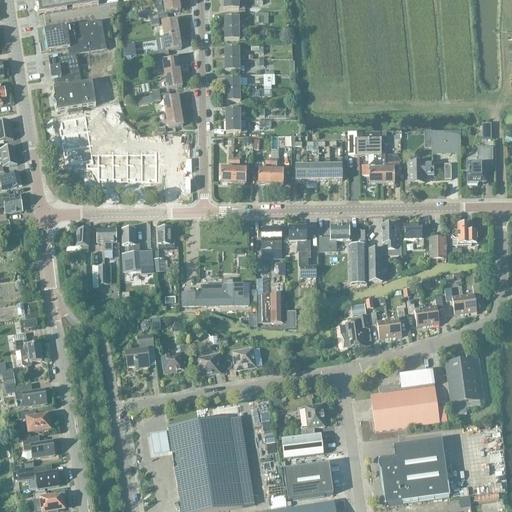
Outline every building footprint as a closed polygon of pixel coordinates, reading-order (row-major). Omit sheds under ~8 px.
[(34,0),(37,16),(67,11),(66,8),(72,7),(72,10),(98,6),(97,0),(34,0)] [(180,12),(178,0),(162,0),(165,14),(180,12)] [(238,7),(238,0),(223,0),(224,11),(238,11),(244,11),(244,7),(238,7)] [(268,15),(256,15),(256,25),(269,25),(268,15)] [(224,30),(239,30),(244,30),(244,26),(239,26),(238,19),(224,19),(224,30)] [(106,51),(101,22),(44,32),(47,53),(67,50),(68,57),(106,51)] [(164,38),(179,36),(176,22),(161,24),(164,38)] [(239,30),(224,30),(224,42),(239,42),(239,41),(244,42),(244,37),(239,37),(239,30)] [(181,50),(179,36),(164,38),(166,53),(181,50)] [(122,47),(124,57),(132,56),(130,46),(122,47)] [(258,46),(251,46),(251,52),(259,52),(259,56),(270,55),(270,47),(263,47),(263,46),(258,46)] [(225,61),(239,61),(245,61),(245,57),(239,57),(239,49),(224,50),(225,61)] [(57,114),(67,112),(81,109),(96,107),(92,84),(81,85),(79,76),(76,57),(48,61),(52,81),(53,81),(55,91),(53,92),(54,98),(52,102),(55,105),(57,114)] [(165,77),(179,74),(177,60),(162,62),(165,77)] [(239,73),(239,61),(225,61),(225,73),(239,73)] [(182,89),(179,74),(165,77),(167,91),(182,89)] [(262,80),(258,81),(258,87),(262,87),(262,91),(263,91),(263,93),(270,93),(270,88),(273,88),(273,77),(262,77),(262,80)] [(225,92),(240,92),(245,92),(245,87),(239,87),(239,80),(225,80),(225,92)] [(240,92),(225,92),(225,104),(240,104),(240,103),(245,103),(245,99),(240,99),(240,92)] [(165,115),(180,113),(178,98),(163,100),(165,115)] [(225,123),(240,123),(246,123),(246,119),(240,119),(240,111),(225,111),(225,123)] [(182,127),(180,113),(165,115),(168,129),(182,127)] [(90,116),(57,122),(62,157),(86,154),(90,167),(103,167),(103,185),(159,185),(158,147),(95,148),(91,119),(90,116)] [(119,123),(118,123),(120,137),(134,135),(124,122),(119,123)] [(9,123),(0,124),(0,143),(12,141),(9,123)] [(115,124),(112,124),(113,138),(120,137),(118,123),(115,124)] [(240,130),(240,123),(225,123),(226,135),(240,134),(246,134),(246,130),(240,130)] [(107,125),(105,125),(107,139),(113,138),(112,124),(107,125)] [(432,155),(460,155),(459,133),(431,134),(432,155)] [(381,157),(380,147),(380,141),(380,134),(348,134),(348,158),(380,157),(381,157)] [(386,147),(380,147),(381,157),(380,157),(380,160),(381,160),(381,185),(394,185),(394,178),(400,178),(400,163),(393,163),(393,164),(387,164),(386,147)] [(14,149),(0,151),(0,163),(2,163),(3,168),(17,166),(14,149)] [(467,164),(468,184),(469,184),(469,186),(477,186),(477,183),(490,183),(489,150),(478,150),(478,160),(479,160),(479,164),(467,164)] [(381,160),(380,160),(375,160),(376,170),(369,170),(369,185),(381,185),(381,160)] [(258,186),(270,186),(271,161),(265,161),(265,171),(258,171),(258,186)] [(271,161),(270,186),(283,187),(283,171),(276,171),(277,161),(271,161)] [(330,182),(330,168),(329,168),(329,161),(325,161),(325,168),(319,168),(319,182),(330,182)] [(337,167),(330,168),(330,182),(342,182),(341,167),(341,161),(336,161),(337,167)] [(308,183),(307,168),(306,162),(302,162),(303,168),(296,169),(297,183),(308,183)] [(319,182),(319,168),(318,168),(318,162),(314,162),(314,168),(307,168),(308,183),(319,182)] [(424,177),(433,177),(433,165),(424,165),(424,164),(408,165),(408,185),(424,184),(424,177)] [(221,169),(220,184),(233,185),(234,170),(221,169)] [(234,170),(233,185),(246,185),(246,170),(234,170)] [(18,174),(3,177),(0,178),(0,185),(2,192),(22,187),(18,174)] [(22,211),(23,209),(23,206),(21,205),(20,198),(3,200),(3,198),(0,198),(0,209),(4,209),(5,216),(22,213),(22,211)] [(8,222),(0,223),(0,235),(10,234),(8,222)] [(452,235),(452,246),(458,246),(458,247),(471,247),(471,245),(477,245),(477,232),(470,233),(469,225),(457,225),(457,232),(454,232),(452,235)] [(399,237),(396,237),(396,226),(381,227),(381,236),(383,236),(383,245),(387,245),(387,256),(393,255),(400,255),(399,237)] [(405,254),(405,242),(417,242),(417,248),(423,248),(423,241),(421,241),(421,226),(404,226),(404,242),(400,242),(401,254),(405,254)] [(330,243),(351,243),(351,235),(350,235),(349,234),(349,227),(330,227),(330,243)] [(262,243),(263,259),(281,259),(280,243),(281,243),(280,229),(270,229),(269,228),(265,228),(264,229),(261,229),(262,243)] [(297,254),(311,254),(311,243),(306,244),(305,229),(289,229),(289,244),(297,244),(297,254)] [(140,272),(140,277),(147,276),(146,254),(140,254),(139,246),(135,246),(135,230),(122,230),(122,247),(128,247),(128,255),(122,256),(123,273),(140,272)] [(158,250),(166,250),(174,250),(174,241),(171,241),(171,230),(157,230),(158,246),(158,250)] [(112,252),(112,244),(116,244),(115,231),(97,231),(97,245),(103,245),(103,253),(112,252)] [(89,248),(90,233),(76,232),(76,247),(82,248),(81,253),(87,254),(88,248),(89,248)] [(446,256),(445,239),(429,240),(429,261),(446,261),(446,256)] [(349,287),(366,286),(365,246),(348,247),(349,287)] [(324,266),(327,266),(327,280),(340,279),(340,248),(327,248),(323,248),(324,266)] [(368,283),(381,283),(381,251),(368,252),(368,283)] [(154,274),(165,273),(163,260),(152,261),(154,274)] [(315,267),(299,267),(299,280),(316,280),(315,267)] [(91,284),(91,268),(81,268),(81,284),(91,284)] [(111,286),(110,268),(92,268),(92,290),(98,290),(98,286),(111,286)] [(182,308),(200,308),(248,307),(248,286),(232,286),(232,281),(227,281),(227,286),(200,287),(200,294),(182,295),(182,308)] [(473,297),(463,298),(465,316),(476,315),(474,300),(480,299),(479,286),(472,287),(473,297)] [(465,316),(463,298),(452,300),(451,290),(444,291),(446,304),(452,303),(454,318),(465,316)] [(282,297),(261,297),(262,326),(270,326),(270,325),(282,325),(282,297)] [(436,309),(425,310),(428,328),(439,327),(437,312),(443,311),(441,298),(434,299),(436,309)] [(428,328),(425,310),(414,312),(413,302),(406,303),(408,316),(414,315),(416,330),(428,328)] [(363,305),(350,306),(352,316),(364,315),(363,305)] [(398,321),(387,322),(390,341),(401,339),(399,324),(405,323),(403,310),(397,311),(398,321)] [(390,341),(387,322),(377,324),(376,314),(369,315),(371,328),(377,327),(379,342),(390,341)] [(345,326),(346,336),(340,337),(342,350),(348,349),(349,350),(364,348),(362,332),(369,331),(367,318),(357,320),(357,324),(345,326)] [(24,323),(25,330),(37,329),(35,322),(24,323)] [(158,324),(151,323),(152,333),(160,334),(158,324)] [(147,349),(153,349),(152,337),(139,338),(140,352),(125,354),(127,370),(141,368),(141,370),(149,369),(147,349)] [(217,341),(209,341),(209,350),(217,350),(217,341)] [(15,344),(16,353),(20,352),(22,367),(24,368),(30,367),(32,365),(32,364),(42,362),(39,345),(28,347),(27,342),(15,344)] [(162,355),(161,356),(164,375),(183,372),(183,370),(182,364),(189,363),(187,353),(186,347),(179,348),(180,354),(169,356),(168,355),(167,354),(162,355)] [(235,372),(255,369),(252,351),(232,355),(235,372)] [(200,378),(220,375),(217,357),(197,361),(200,378)] [(480,409),(479,403),(474,365),(479,365),(478,360),(445,365),(450,407),(451,415),(459,414),(459,417),(466,416),(466,414),(466,410),(480,409)] [(394,385),(394,387),(378,389),(379,397),(371,398),(375,433),(407,429),(407,430),(439,425),(433,389),(431,374),(399,378),(399,382),(397,382),(394,385)] [(3,388),(15,386),(14,378),(2,380),(3,388)] [(44,393),(44,392),(30,394),(29,387),(13,389),(15,402),(23,401),(24,409),(46,406),(45,399),(46,399),(45,393),(44,393)] [(281,441),(283,460),(323,456),(321,436),(314,437),(313,430),(323,429),(324,429),(321,406),(305,408),(305,409),(307,430),(301,430),(301,429),(300,429),(301,438),(281,441)] [(26,421),(29,435),(50,432),(49,425),(50,425),(49,419),(48,419),(48,417),(33,420),(31,413),(17,415),(19,423),(26,421)] [(243,437),(231,439),(228,419),(168,429),(181,511),(221,511),(254,507),(243,437)] [(474,429),(474,437),(490,437),(490,429),(474,429)] [(36,438),(22,440),(24,453),(31,452),(32,460),(54,457),(55,456),(54,446),(52,446),(52,443),(37,445),(36,438)] [(385,507),(449,498),(441,441),(393,448),(395,460),(379,462),(385,507)] [(324,498),(324,497),(333,496),(331,483),(329,465),(283,471),(287,503),(324,498)] [(40,468),(16,472),(18,483),(36,480),(37,491),(58,487),(58,484),(60,483),(58,476),(57,476),(56,472),(41,475),(40,468)] [(40,501),(41,511),(57,511),(63,511),(62,501),(61,502),(61,497),(47,499),(46,493),(33,495),(34,502),(40,501)]
